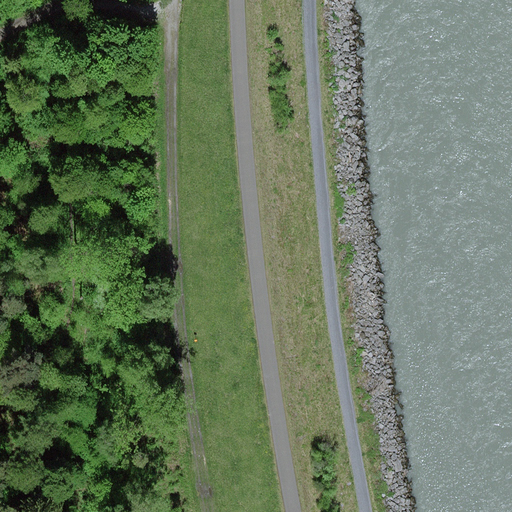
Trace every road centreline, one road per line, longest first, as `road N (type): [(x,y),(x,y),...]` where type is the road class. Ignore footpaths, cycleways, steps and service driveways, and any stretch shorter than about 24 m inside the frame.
road 1 (track): [(368,511),(338,347),(311,0)]
road 2 (track): [(237,0),(254,251),(293,511)]
road 3 (track): [(174,0),(177,241),(210,511)]
road 4 (track): [(174,9),(52,7),(0,21)]
